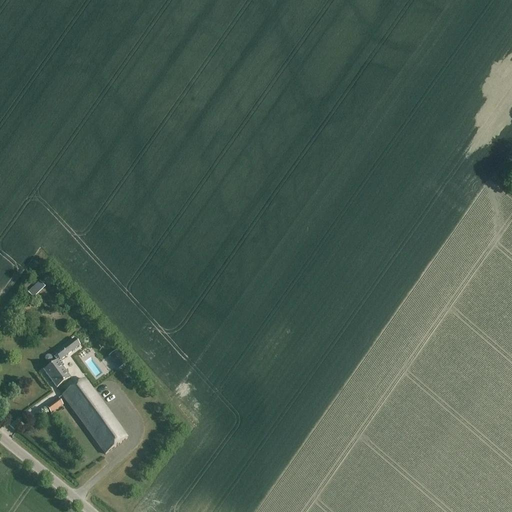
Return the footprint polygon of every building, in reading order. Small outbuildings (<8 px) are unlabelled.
[(64,367),(60,361),(66,356),(66,355),(79,347),(74,340),(62,349),(55,354),(56,356),(54,358),(57,362),(44,371),(57,389),(70,379),(62,369),(64,367)] [(123,359),(115,365),(119,370),(127,364),(123,359)] [(84,381),(62,397),(105,456),(127,440),(84,381)] [(106,400),(111,397),(104,387),(99,390),(106,400)] [(58,399),(47,407),(52,414),(63,406),(58,399)] [(27,406),(30,411),(39,406),(35,400),(27,406)]
